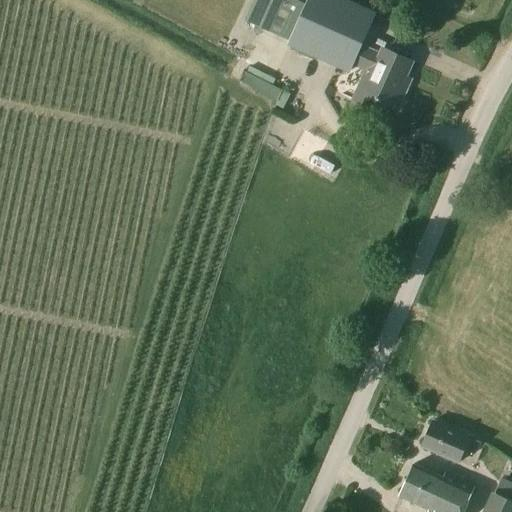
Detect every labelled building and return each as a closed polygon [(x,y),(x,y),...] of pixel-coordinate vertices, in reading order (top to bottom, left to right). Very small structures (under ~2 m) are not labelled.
[(254,0),(245,21),(290,41),(305,4),(296,0),(254,0)] [(288,45),(350,73),(353,66),(363,44),(377,14),(346,0),(307,0),(305,4),(290,41),(288,45)] [(366,72),(353,101),(369,108),(374,97),(393,106),(395,102),(400,105),(406,92),(401,89),(412,63),(384,50),(382,53),(363,44),(353,66),(364,71),(366,72)] [(238,84),(283,104),(289,92),(271,84),(274,77),(246,65),(238,84)] [(435,422),(424,447),(460,463),(471,437),(435,422)] [(443,478),(415,465),(401,496),(430,509),(428,511),(464,511),(476,487),(446,473),(443,478)] [(511,483),(502,479),(496,493),(511,500),(511,483)]
